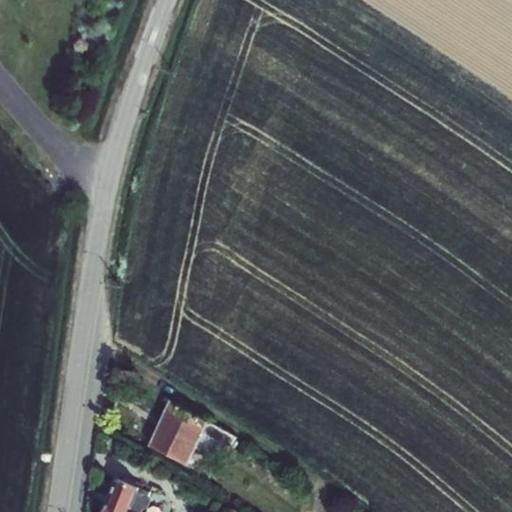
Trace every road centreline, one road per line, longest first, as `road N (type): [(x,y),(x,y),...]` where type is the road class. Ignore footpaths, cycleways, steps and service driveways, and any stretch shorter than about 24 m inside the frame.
road 1 (residential): [(56,511),(109,181)]
road 2 (residential): [(109,181),(167,0)]
road 3 (residential): [(0,77),(65,151),(109,181)]
